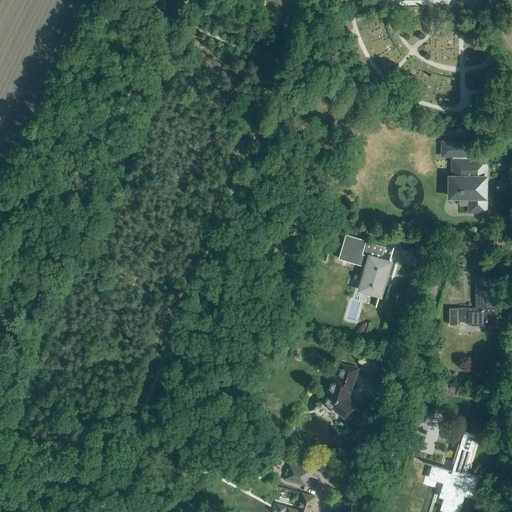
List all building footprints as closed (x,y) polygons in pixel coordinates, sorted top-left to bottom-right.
[(475,158),(476,141),(441,141),(441,158),(452,158),(452,159),(450,159),(450,175),(448,175),(447,200),(459,200),(459,206),(467,206),(467,214),(487,214),(488,159),(474,159),(474,158),(475,158)] [(347,237),(343,250),(356,254),(354,262),(367,266),(360,290),(379,296),(389,263),(380,261),(384,248),(347,237)] [(457,309),(457,314),(449,313),(449,325),(457,326),(457,322),(467,322),(467,325),(495,325),(495,307),(494,307),(494,277),(476,277),(476,309),(457,309)] [(353,384),(357,370),(341,365),(338,378),(332,377),(324,403),(330,409),(334,407),(341,414),(341,415),(344,419),(350,414),(350,412),(356,406),(346,396),(350,385),(353,384)] [(429,388),(424,402),(431,405),(435,390),(429,388)] [(422,461),(422,463),(432,466),(434,466),(431,477),(450,483),(442,509),(441,511),(440,511),(441,511),(442,511),(443,509),(452,511),(458,511),(466,488),(470,489),(475,475),(478,476),(481,477),(482,475),(475,473),(467,471),(467,468),(477,437),(464,433),(455,464),(454,464),(454,467),(455,467),(453,471),(435,465),(422,461)] [(309,473),(310,471),(288,464),(284,480),(305,486),(306,484),(305,484),(308,472),(309,473)] [(440,510),(441,511),(442,509),(450,483),(431,477),(434,466),(432,466),(427,479),(443,484),(438,498),(443,499),(440,510)] [(452,511),(443,509),(442,511),(444,511),(459,511),(466,491),(472,492),(478,476),(475,475),(470,489),(466,488),(458,511),(452,511)] [(288,508),(286,511),(310,511),(315,497),(302,493),(297,511),(288,508)]
